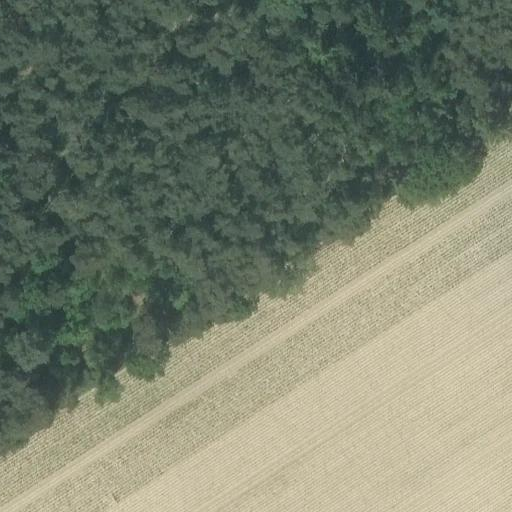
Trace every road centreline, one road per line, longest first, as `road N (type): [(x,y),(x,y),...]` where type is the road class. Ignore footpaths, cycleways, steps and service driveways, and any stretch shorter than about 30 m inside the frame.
road 1 (track): [(0,440),(499,117)]
road 2 (track): [(499,117),(422,0)]
